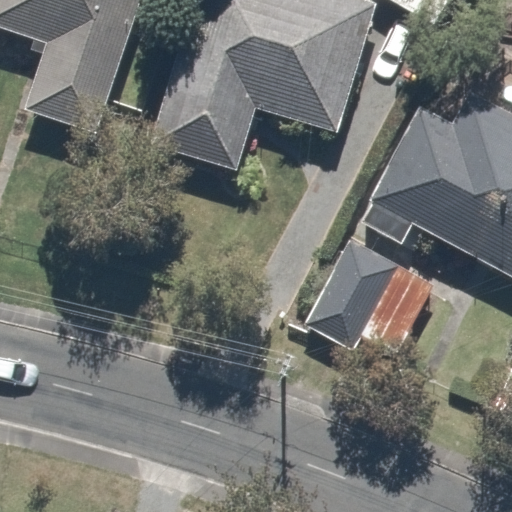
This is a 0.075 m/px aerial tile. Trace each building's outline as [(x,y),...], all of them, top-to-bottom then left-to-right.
[(0,0),(0,153),(87,168),(114,0),(0,0)] [(365,33),(261,0),(192,0),(137,174),(215,199),(233,143),(321,171),(365,33)] [(439,0),(357,0),(349,16),(412,50),(439,0)] [(506,322),(511,311),(511,134),(425,83),(325,250),(388,288),(404,261),(506,322)] [(407,323),(324,274),(271,364),(353,413),(407,323)]
